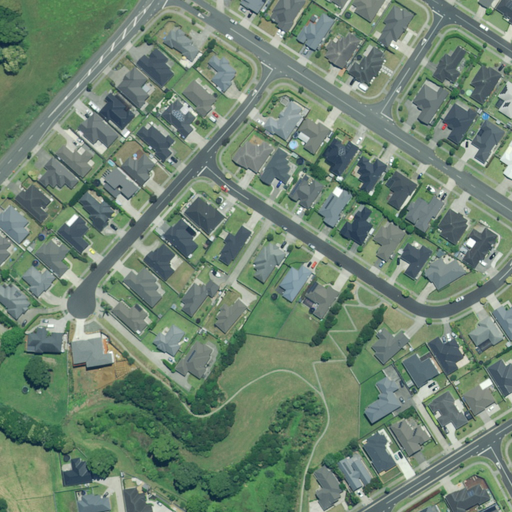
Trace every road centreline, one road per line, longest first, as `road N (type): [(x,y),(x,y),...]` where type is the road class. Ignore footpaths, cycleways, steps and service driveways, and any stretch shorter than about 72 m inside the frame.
road 1 (residential): [(199,161),(425,311),(455,306),(511,266)]
road 2 (tertiary): [(0,173),(153,0)]
road 3 (residential): [(199,161),(92,278),(79,304)]
road 4 (tertiary): [(511,212),(374,122)]
road 5 (residential): [(446,9),(374,122)]
road 6 (tertiary): [(375,509),(486,439)]
road 7 (residential): [(279,60),(199,161)]
